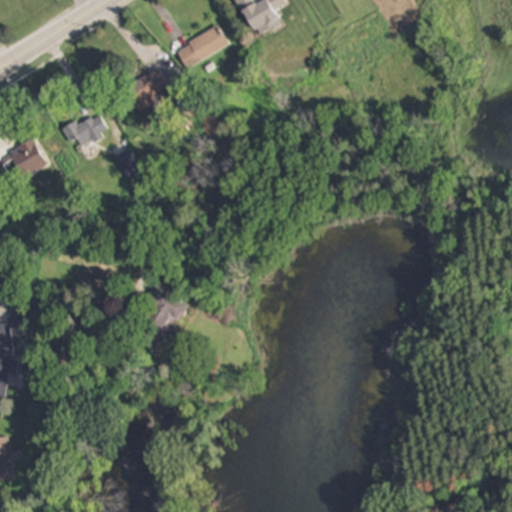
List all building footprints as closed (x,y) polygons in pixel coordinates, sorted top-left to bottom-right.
[(288,4),(285,0),(261,0),(257,3),(255,0),(237,0),(258,36),(281,22),(275,12),(288,4)] [(177,53),(189,71),(230,45),(218,27),(177,53)] [(170,90),(160,71),(127,88),(139,113),(160,103),(157,97),(170,90)] [(110,136),(103,117),(66,129),(73,149),(110,136)] [(11,153),(24,180),(49,168),(35,140),(11,153)] [(162,337),(181,300),(157,288),(139,325),(162,337)] [(13,352),(0,349),(0,397),(6,399),(10,374),(17,375),(20,361),(12,360),(13,352)] [(0,439),(0,482),(13,482),(11,439),(0,439)]
